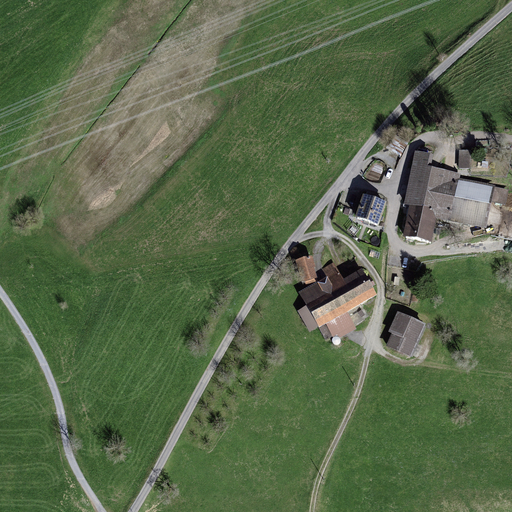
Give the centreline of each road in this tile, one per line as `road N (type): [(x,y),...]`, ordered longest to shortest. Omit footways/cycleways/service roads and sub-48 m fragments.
road 1 (unclassified): [(133,511),(245,308),(292,240),(373,135),(511,5)]
road 2 (track): [(310,511),(353,402),(381,289),(349,240),(328,233),(292,240)]
road 3 (track): [(104,511),(71,461),(35,345),(0,290)]
